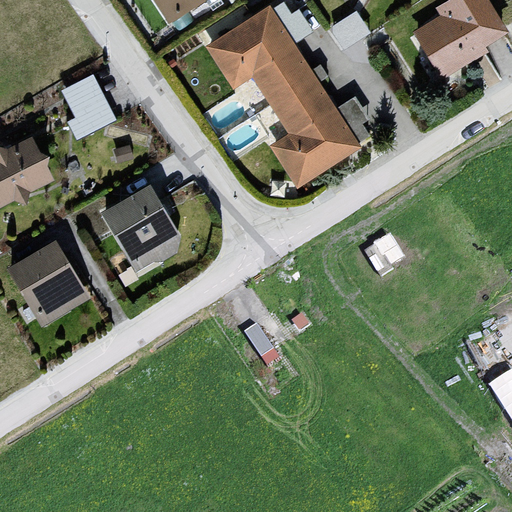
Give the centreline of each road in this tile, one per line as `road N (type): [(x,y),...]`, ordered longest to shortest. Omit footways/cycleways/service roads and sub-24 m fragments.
road 1 (residential): [(0,425),(262,251)]
road 2 (residential): [(91,0),(262,251)]
road 3 (residential): [(262,251),(511,96)]
